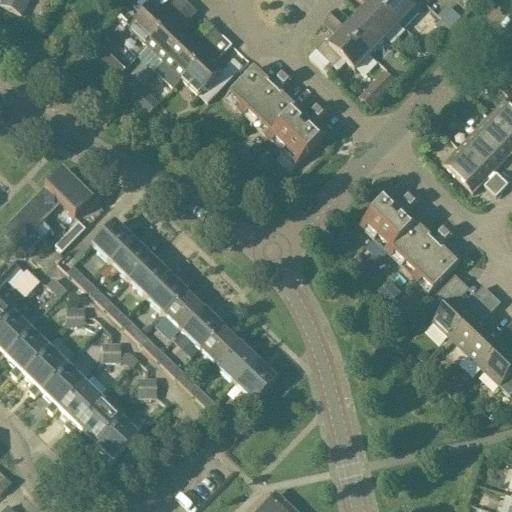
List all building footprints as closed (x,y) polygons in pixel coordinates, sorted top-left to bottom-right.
[(4,0),(3,3),(0,8),(21,20),(24,14),(30,2),(27,1),(27,0),(4,0)] [(154,11),(132,34),(149,51),(191,8),(183,0),(182,0),(163,20),(154,11)] [(402,28),(372,0),(359,0),(370,10),(361,19),(387,44),(402,28)] [(372,0),(402,28),(417,12),(404,0),(372,0)] [(191,8),(149,51),(167,67),(189,45),(180,36),(199,16),(191,8)] [(338,14),(332,20),(372,59),(387,44),(361,19),(353,28),(338,14)] [(339,42),(331,51),(327,46),(317,56),(335,72),(344,63),(357,75),(372,59),(332,20),(325,28),(339,42)] [(167,67),(157,77),(170,89),(175,94),(184,84),(225,41),(218,33),(217,34),(198,54),(189,45),(167,67)] [(225,41),(184,84),(202,101),(209,107),(222,93),(214,86),(222,77),(214,69),(233,49),(234,49),(225,41)] [(126,73),(110,58),(100,68),(116,84),(126,73)] [(259,70),(243,86),(228,103),(298,170),(329,138),(317,126),(329,115),(322,108),(310,120),(283,93),(295,81),(287,75),(276,87),(259,70)] [(490,121),(511,142),(511,111),(506,106),(490,121)] [(511,142),(490,121),(475,137),(505,167),(511,159),(511,142)] [(505,167),(475,137),(460,153),(490,183),(505,167)] [(490,183),(460,153),(444,169),(475,199),(490,183)] [(26,259),(29,257),(43,242),(35,234),(60,208),(74,222),(92,203),(61,173),(1,236),(24,257),(26,259)] [(492,184),(502,195),(509,188),(497,178),(492,184)] [(502,195),(492,184),(486,190),(496,201),(502,195)] [(392,200),(376,216),(361,232),(429,298),(460,266),(443,250),(456,236),(449,229),(436,243),(408,216),(421,203),(414,196),(401,210),(392,200)] [(61,257),(84,233),(78,226),(54,250),(61,257)] [(114,274),(136,251),(113,229),(91,251),(114,274)] [(153,268),(136,251),(114,274),(132,290),(153,268)] [(84,296),(91,288),(73,270),(79,264),(69,254),(56,268),(66,277),(65,278),(84,296)] [(153,268),(132,290),(150,308),(171,286),(153,268)] [(33,294),(39,287),(26,275),(20,281),(33,294)] [(59,303),(65,296),(53,284),(46,290),(59,303)] [(171,286),(150,308),(166,324),(188,301),(171,286)] [(109,305),(91,288),(84,296),(101,313),(109,305)] [(482,292),(463,312),(455,304),(434,326),(451,343),(492,301),(482,292)] [(205,318),(188,301),(166,324),(183,340),(205,318)] [(500,309),(492,301),(451,343),(467,359),(489,337),(481,329),(500,309)] [(109,305),(101,313),(119,330),(126,322),(109,305)] [(0,327),(10,317),(0,307),(0,327)] [(84,314),(66,315),(66,324),(84,324),(84,314)] [(28,335),(10,317),(0,327),(0,365),(4,361),(3,361),(28,335)] [(222,335),(205,318),(183,340),(200,357),(222,335)] [(144,340),(126,322),(119,330),(137,347),(144,340)] [(84,324),(66,324),(66,333),(84,332),(84,324)] [(511,326),(496,343),(489,337),(467,359),(483,374),(511,344),(511,326)] [(46,353),(28,335),(3,361),(4,361),(15,372),(9,378),(15,385),(21,379),(21,378),(46,353)] [(239,351),(222,335),(200,357),(218,374),(239,351)] [(162,357),(144,340),(137,347),(155,364),(162,357)] [(511,344),(483,374),(500,390),(511,377),(511,344)] [(120,358),(120,349),(102,350),(102,359),(120,358)] [(239,351),(218,374),(235,390),(256,368),(239,351)] [(64,370),(46,353),(21,378),(21,379),(33,390),(27,396),(34,403),(40,397),(39,396),(64,370)] [(162,357),(155,364),(172,381),(180,374),(162,357)] [(120,367),(120,358),(102,359),(102,368),(120,367)] [(256,368),(235,390),(252,407),(274,385),(256,368)] [(83,388),(64,370),(39,396),(40,397),(51,408),(45,414),(52,420),(58,414),(83,388)] [(197,391),(180,374),(172,381),(190,399),(197,391)] [(156,394),(156,384),(138,385),(138,394),(156,394)] [(101,406),(83,388),(58,414),(69,425),(63,431),(70,438),(76,432),(101,406)] [(197,391),(190,399),(207,415),(215,408),(197,391)] [(156,394),(138,394),(138,403),(156,402),(156,394)] [(101,406),(76,432),(87,443),(81,449),(88,455),(94,449),(119,424),(101,406)] [(233,425),(215,408),(207,415),(226,433),(223,436),(232,445),(246,430),(237,421),(233,425)] [(119,424),(94,449),(105,460),(99,466),(106,473),(137,441),(119,424)] [(0,500),(11,489),(5,483),(0,487),(0,500)] [(292,511),(273,496),(257,511),(292,511)]
